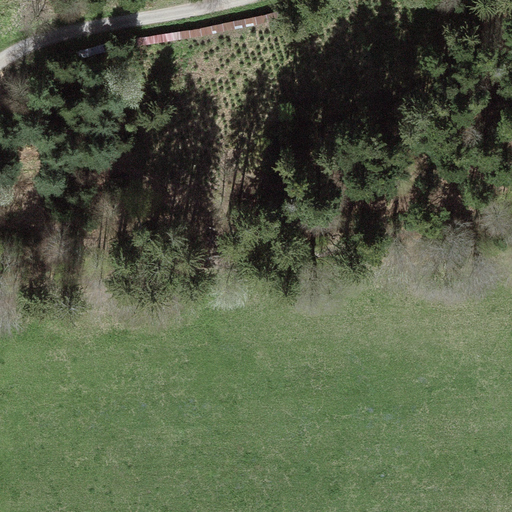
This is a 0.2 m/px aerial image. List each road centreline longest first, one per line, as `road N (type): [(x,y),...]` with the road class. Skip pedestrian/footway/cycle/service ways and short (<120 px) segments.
road 1 (track): [(511,229),(241,243)]
road 2 (track): [(0,61),(69,34),(242,0)]
